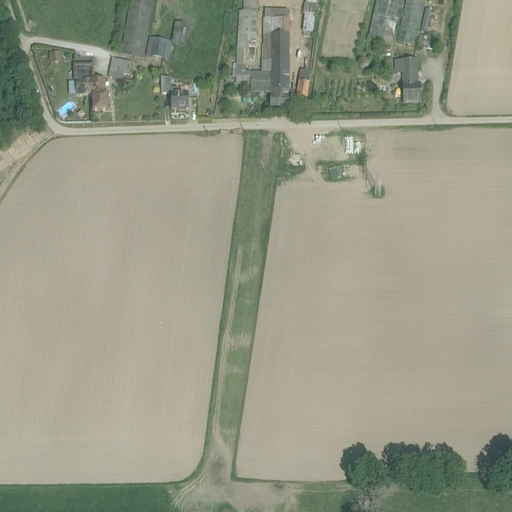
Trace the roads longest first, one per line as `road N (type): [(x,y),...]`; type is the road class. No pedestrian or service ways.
road 1 (track): [(511,119),(56,135),(5,0)]
road 2 (track): [(285,126),(299,0)]
